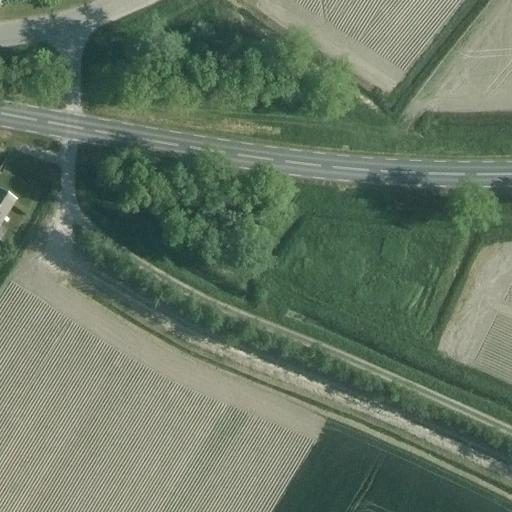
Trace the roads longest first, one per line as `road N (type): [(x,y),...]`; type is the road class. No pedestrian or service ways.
road 1 (track): [(58,248),(179,323),(511,466)]
road 2 (track): [(66,206),(109,243),(213,304),(511,433)]
road 3 (primary): [(180,146),(358,170),(511,175)]
road 4 (unclassified): [(71,127),(58,248)]
